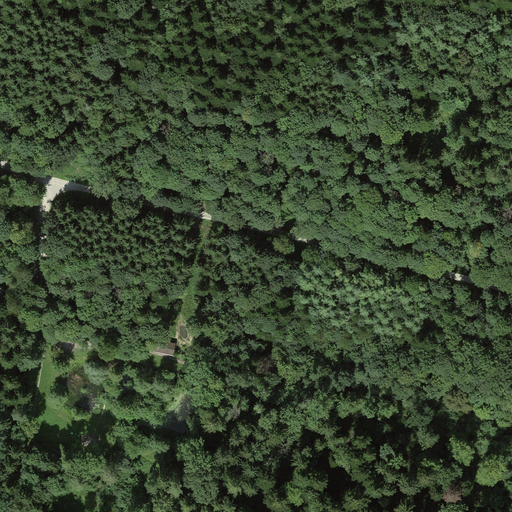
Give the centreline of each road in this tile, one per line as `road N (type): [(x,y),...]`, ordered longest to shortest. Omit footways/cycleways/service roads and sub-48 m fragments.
road 1 (track): [(0,160),(54,181),(511,289)]
road 2 (track): [(54,181),(47,320)]
